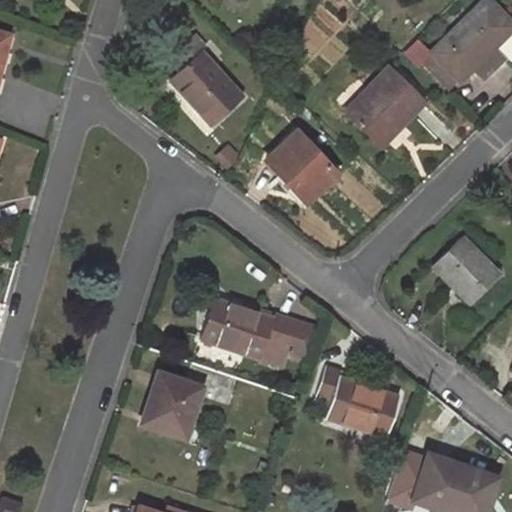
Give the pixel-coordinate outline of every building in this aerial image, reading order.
[(459,80),(472,68),(492,47),(511,27),(511,24),(487,0),(486,0),(432,54),(459,80)] [(181,63),(168,80),(211,125),(242,97),(200,51),(205,47),(194,35),(171,54),(181,63)] [(501,57),(492,47),(472,68),(481,77),(501,57)] [(387,68),(345,111),(380,145),(422,102),(387,68)] [(296,131),(264,161),(304,203),(335,174),(296,131)] [(225,150),(216,158),(224,168),(234,159),(225,150)] [(460,237),(432,265),(471,304),(499,275),(460,237)] [(235,349),(238,350),(256,355),(260,357),(261,355),(264,342),(284,348),(288,350),(297,322),(273,313),(272,317),(212,299),(199,338),(218,344),(207,347),(219,360),(225,362),(232,357),(235,349)] [(315,328),(297,322),(288,350),(307,355),(315,328)] [(280,361),(284,348),(264,342),(261,355),(280,361)] [(254,364),(256,355),(238,350),(235,358),(254,364)] [(325,366),(313,398),(330,403),(327,411),(324,419),(385,437),(399,396),(338,375),(340,370),(325,366)] [(147,404),(140,424),(184,439),(201,387),(162,373),(151,405),(147,404)] [(285,381),(282,389),(292,393),(294,384),(285,381)] [(313,398),(310,405),(327,411),(330,403),(313,398)] [(427,453),(411,501),(443,511),(485,511),(498,477),(427,453)] [(2,499),(0,505),(0,511),(17,511),(19,505),(2,499)]
